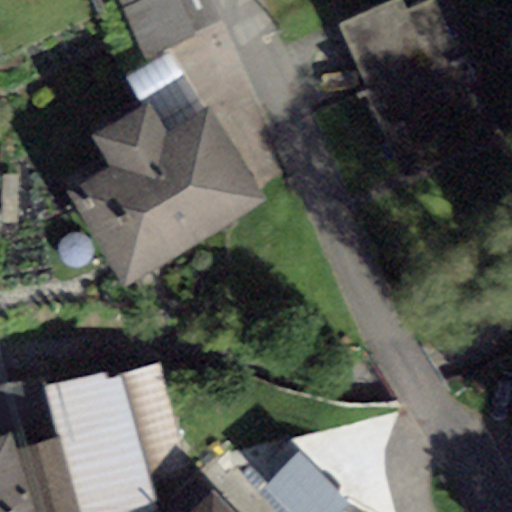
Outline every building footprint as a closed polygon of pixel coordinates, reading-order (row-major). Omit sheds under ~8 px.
[(400,0),(392,0),(336,27),(409,179),(479,146),(457,99),(478,89),(434,0),(429,0),(406,11),(400,0)] [(148,102),(91,136),(110,168),(66,194),(123,288),(264,203),(207,110),(168,134),(148,102)] [(0,232),(17,223),(17,176),(0,175),(0,232)] [(103,363),(41,380),(77,511),(137,511),(157,507),(153,493),(193,482),(158,356),(105,371),(103,363)] [(35,511),(10,427),(0,429),(0,511),(35,511)] [(228,511),(213,495),(194,511),(228,511)]
